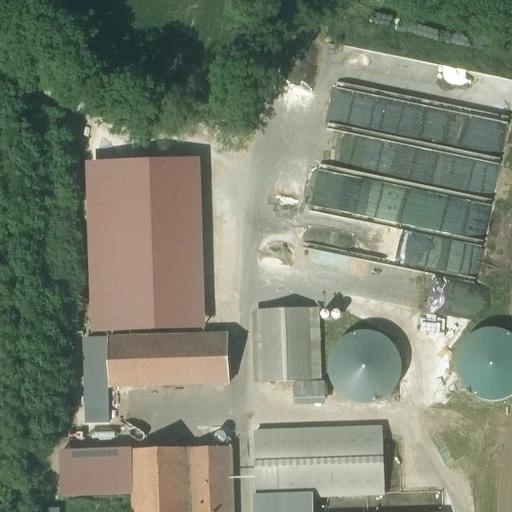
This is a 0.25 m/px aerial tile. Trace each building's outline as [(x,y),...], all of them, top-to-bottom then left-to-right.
[(308,310),(259,312),(262,382),(311,381),(308,310)] [(399,381),(402,367),(399,353),(391,342),(378,334),(364,331),(350,334),(339,343),(331,355),(328,369),(331,383),(340,394),(352,402),(366,405),(380,402),(392,393),(399,381)] [(228,335),(108,339),(110,387),(230,383),(228,335)] [(108,339),(89,340),(91,388),(110,387),(108,339)] [(325,383),(295,383),(295,400),(325,399),(325,383)] [(110,403),(91,404),(93,468),(112,467),(110,403)] [(382,428),(255,433),(258,499),(311,497),(384,495),(382,428)] [(233,511),(232,448),(131,451),(133,511),(233,511)] [(311,511),(311,497),(258,499),(258,511),(257,511),(311,511)]
